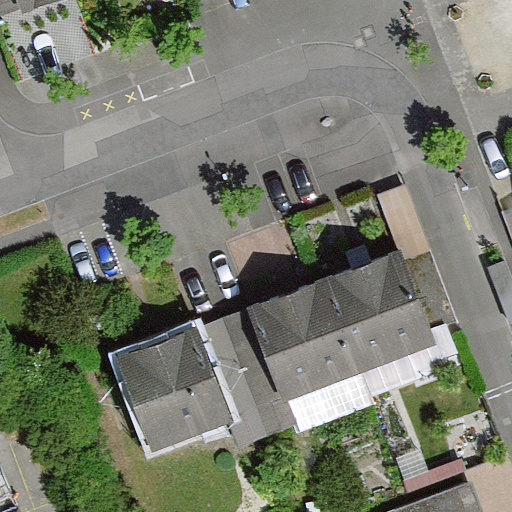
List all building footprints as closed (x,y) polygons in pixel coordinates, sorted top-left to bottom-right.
[(0,0),(0,9),(26,0),(0,0)] [(401,248),(326,275),(358,364),(433,336),(430,328),(405,258),(401,248)] [(430,249),(405,258),(430,328),(456,319),(430,249)] [(358,364),(326,275),(317,278),(251,302),(295,420),(298,429),(299,429),(372,402),(358,364)] [(251,302),(225,311),(268,430),(295,420),(251,302)] [(225,311),(196,322),(229,414),(239,440),(268,430),(225,311)] [(196,322),(120,350),(153,441),(229,414),(196,322)] [(410,504),(387,511),(476,511),(483,510),(472,481),(410,504)]
